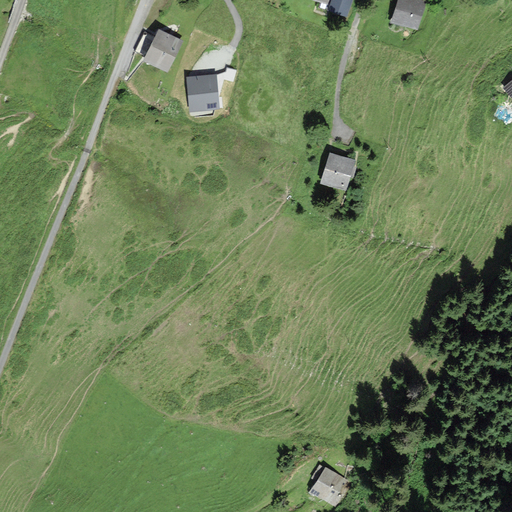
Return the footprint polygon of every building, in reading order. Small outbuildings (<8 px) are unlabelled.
[(351,0),(332,0),(329,11),(346,17),(351,0)] [(423,3),(414,0),(399,0),(393,21),(416,28),(423,3)] [(181,42),(159,31),(145,60),(168,71),(181,42)] [(216,74),(187,78),(191,112),(220,109),(216,74)] [(353,161),(330,155),(322,183),(346,190),(353,161)] [(350,483),(325,469),(313,489),(338,504),(350,483)]
